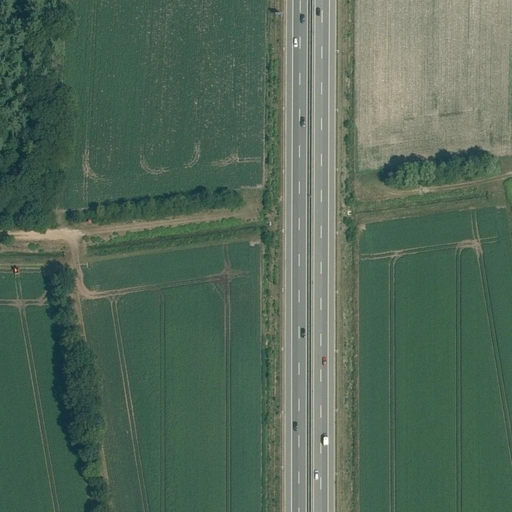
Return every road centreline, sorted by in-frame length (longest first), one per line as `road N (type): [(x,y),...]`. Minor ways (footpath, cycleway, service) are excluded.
road 1 (motorway): [(319,511),(323,0)]
road 2 (motorway): [(303,0),(300,511)]
road 3 (track): [(392,195),(511,177)]
